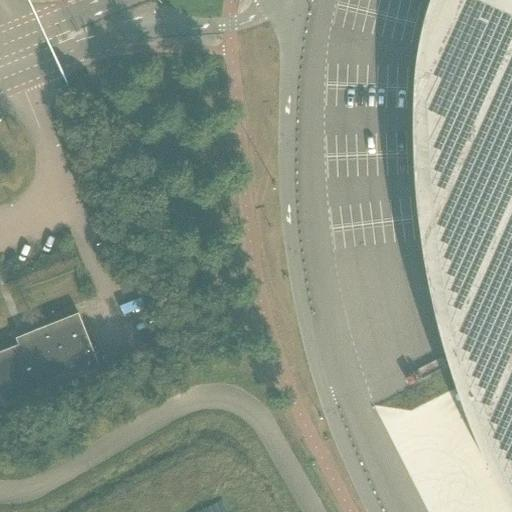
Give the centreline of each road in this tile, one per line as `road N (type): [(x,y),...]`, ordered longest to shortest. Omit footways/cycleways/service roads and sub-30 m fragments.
road 1 (unclassified): [(308,349),(284,201),(295,9)]
road 2 (unclassified): [(325,299),(309,168),(325,0)]
road 3 (unclassified): [(72,51),(140,30),(229,25),(295,9)]
road 4 (unclassified): [(373,511),(308,349)]
road 5 (unclassified): [(407,511),(345,381)]
